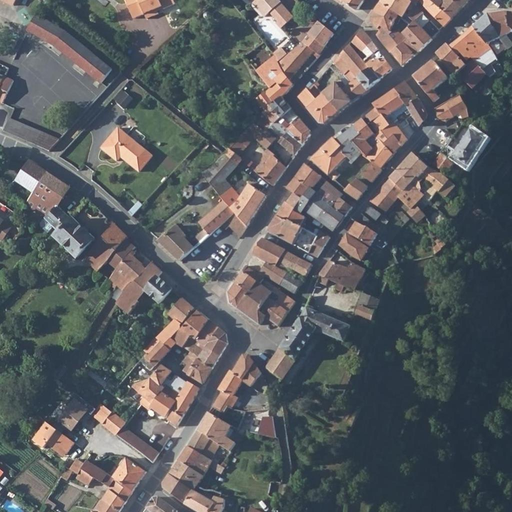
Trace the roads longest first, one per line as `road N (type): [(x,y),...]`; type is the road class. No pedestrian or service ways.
road 1 (residential): [(405,72),(435,119),(353,216),(285,330),(258,341),(239,335)]
road 2 (tertiary): [(0,140),(97,196),(213,301)]
road 3 (tertiary): [(134,511),(237,353),(239,335)]
road 4 (tertiary): [(322,135),(283,183),(213,301)]
road 5 (unknown): [(48,162),(163,35)]
road 6 (residential): [(322,135),(291,100),(353,25)]
